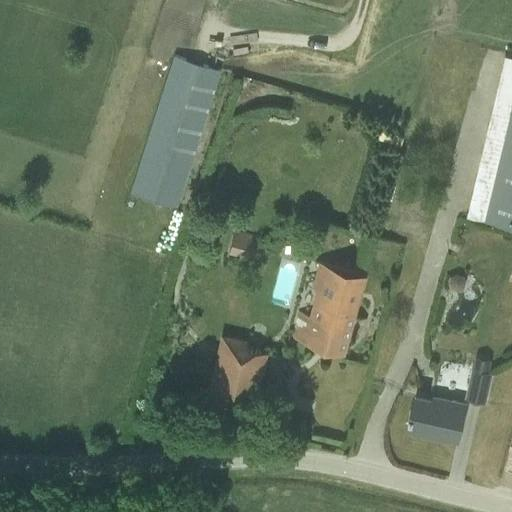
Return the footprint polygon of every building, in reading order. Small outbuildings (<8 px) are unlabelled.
[(129,192),(178,208),(222,69),(172,53),(129,192)] [(465,216),(511,226),(511,56),(503,54),(465,216)] [(242,167),(265,160),(257,136),(234,143),(242,167)] [(257,237),(235,231),(228,255),(236,258),(237,253),(251,257),(257,237)] [(291,339),(344,353),(366,275),(311,260),(304,285),(316,289),(309,315),(298,312),(291,339)] [(221,333),(207,396),(254,406),(266,352),(245,347),(247,339),(221,333)] [(471,368),(464,398),(485,403),(492,373),(471,368)] [(456,440),(465,403),(432,396),(431,400),(414,396),(407,429),(456,440)]
